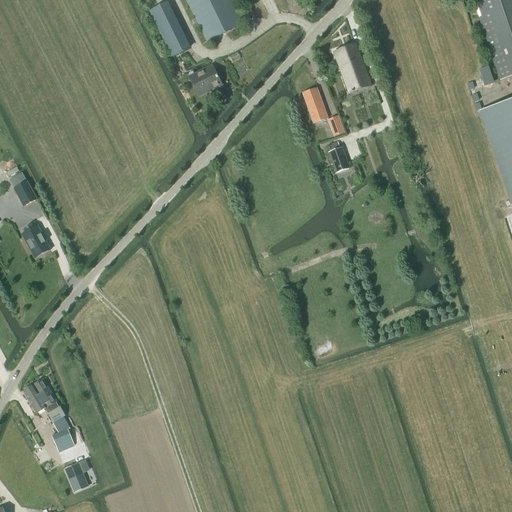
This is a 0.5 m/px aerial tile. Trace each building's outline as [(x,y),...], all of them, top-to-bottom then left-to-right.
[(186,0),(207,42),(243,24),(230,0),(186,0)] [(511,0),(472,0),(497,70),(500,80),(511,75),(511,0)] [(172,57),(188,49),(165,3),(149,12),(172,57)] [(349,94),(370,86),(355,44),(334,52),(349,94)] [(198,97),(221,86),(212,67),(189,77),(198,97)] [(303,94),(310,114),(313,123),(327,118),(316,89),(303,94)] [(511,101),(481,112),(511,202),(511,101)] [(344,133),(338,116),(327,119),(333,137),(344,133)] [(348,169),(341,149),(328,154),(335,174),(348,169)] [(23,207),(36,200),(27,182),(14,189),(23,207)] [(36,227),(34,222),(27,226),(30,230),(21,234),(34,258),(50,250),(37,226),(36,227)] [(36,413),(55,402),(42,379),(23,391),(36,413)] [(58,452),(74,445),(67,430),(70,428),(63,417),(65,415),(59,407),(47,414),(58,433),(51,436),(58,452)] [(64,470),(74,492),(87,487),(81,473),(87,471),(84,462),(64,470)]
